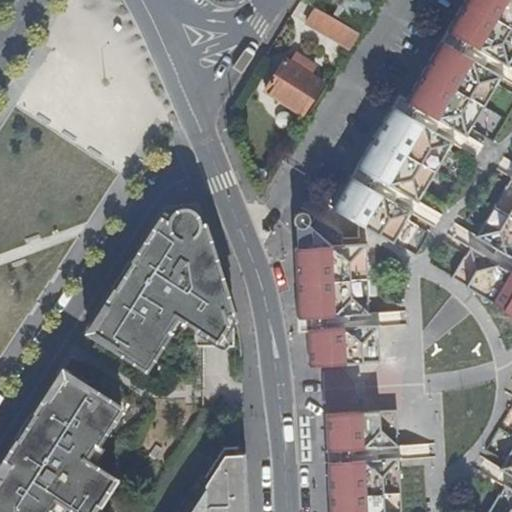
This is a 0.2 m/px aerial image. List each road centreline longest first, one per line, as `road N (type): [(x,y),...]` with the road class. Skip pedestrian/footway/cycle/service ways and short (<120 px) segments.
road 1 (residential): [(196,120),(0,423)]
road 2 (tertiary): [(196,120),(262,303)]
road 3 (tertiary): [(282,479),(291,420),(287,366),(262,303)]
road 4 (tertiary): [(262,303),(282,479)]
